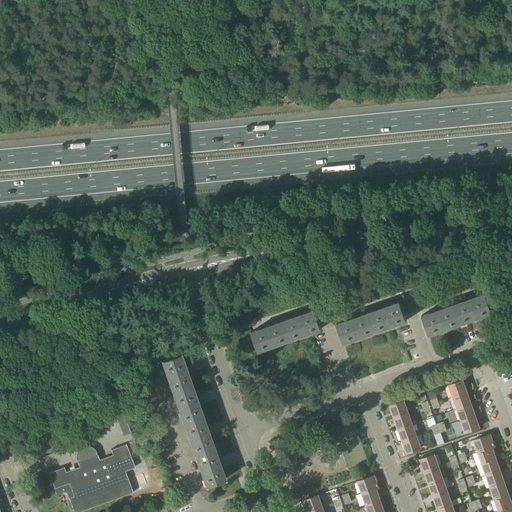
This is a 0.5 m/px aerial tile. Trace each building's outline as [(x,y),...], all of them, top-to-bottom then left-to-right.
[(453,304),(460,324),(491,313),(484,293),(471,298),(470,295),(465,297),(466,300),(453,304)] [(368,312),(375,332),(406,320),(400,301),(386,306),(385,303),(380,305),(381,308),(368,312)] [(428,335),(460,324),(453,304),(440,309),(438,306),(433,308),(434,311),(421,316),(428,335)] [(283,320),(290,340),(321,329),(314,309),(301,314),(300,311),(295,313),(296,316),(283,320)] [(343,343),(375,332),(368,312),(355,317),(354,314),(349,316),(350,319),(336,323),(343,343)] [(258,351),(290,340),(283,320),(270,325),(269,322),(263,324),(264,327),(251,332),(258,351)] [(172,392),(191,385),(187,372),(190,371),(189,368),(188,366),(185,367),(180,354),(160,360),(172,392)] [(453,397),(466,392),(466,391),(467,390),(466,386),(464,387),(462,380),(449,385),(453,397)] [(183,423),(203,416),(198,403),(201,402),(200,400),(199,397),(196,398),(191,385),(172,392),(183,423)] [(111,402),(118,399),(115,390),(107,393),(111,402)] [(457,408),(470,404),(466,392),(453,397),(457,408)] [(395,418),(408,413),(404,401),(390,406),(395,418)] [(470,404),(457,408),(461,420),(475,415),(470,404)] [(399,429),(412,425),(408,413),(395,418),(399,429)] [(475,415),(461,420),(466,432),(479,427),(475,415)] [(194,455),(214,448),(209,435),(212,434),(211,431),(210,428),(207,430),(203,416),(183,423),(194,455)] [(412,425),(399,429),(403,441),(416,436),(412,425)] [(478,452),(494,446),(490,434),(474,440),(478,452)] [(416,436),(403,441),(407,453),(420,448),(416,436)] [(49,472),(54,488),(57,496),(67,492),(73,511),(76,511),(132,492),(132,493),(133,492),(125,471),(135,467),(126,444),(125,444),(126,445),(120,447),(112,450),(112,449),(111,450),(113,455),(99,460),(98,454),(97,455),(96,453),(97,453),(96,451),(96,450),(95,449),(94,448),(92,447),(91,446),(89,446),(87,446),(86,446),(85,446),(83,446),(81,447),(80,448),(79,449),(78,451),(77,453),(76,454),(76,456),(76,458),(77,460),(78,462),(77,462),(79,467),(66,472),(64,467),(63,467),(63,468),(50,473),(49,472)] [(483,463),(496,459),(492,448),(494,447),(494,446),(478,452),(483,463)] [(214,448),(194,455),(205,486),(225,479),(220,466),(223,465),(223,463),(221,460),(218,461),(214,448)] [(422,472),(438,466),(434,454),(418,460),(422,472)] [(496,459),(483,463),(487,475),(500,471),(496,459)] [(429,482),(442,478),(438,466),(422,472),(425,471),(429,482)] [(491,487),(504,482),(502,477),(503,476),(502,472),(500,472),(500,471),(487,475),(491,487)] [(362,493),(378,488),(373,476),(358,481),(362,493)] [(442,478),(429,482),(433,494),(446,489),(442,478)] [(504,482),(491,487),(495,499),(508,494),(504,482)] [(366,505),(379,500),(375,489),(378,488),(362,493),(366,505)] [(450,501),(455,500),(450,488),(446,490),(446,489),(433,494),(437,506),(450,501)] [(499,511),(511,506),(508,494),(495,499),(499,511)] [(309,511),(322,507),(318,495),(302,501),(305,511),(309,511)] [(379,500),(366,505),(368,511),(382,511),(383,511),(379,500)] [(453,511),(450,501),(437,506),(439,511),(453,511)]
